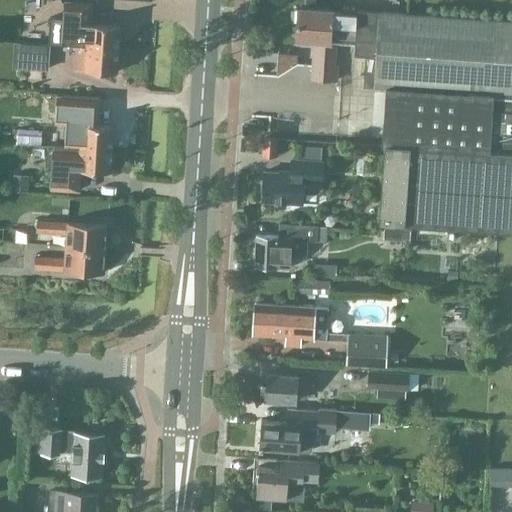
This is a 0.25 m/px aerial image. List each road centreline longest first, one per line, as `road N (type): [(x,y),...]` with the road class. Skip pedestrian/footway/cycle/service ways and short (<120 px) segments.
road 1 (tertiary): [(190,273),(207,0)]
road 2 (unclassified): [(138,372),(0,362)]
road 3 (tertiary): [(176,494),(189,448),(194,374)]
road 4 (tertiary): [(173,373),(176,494)]
